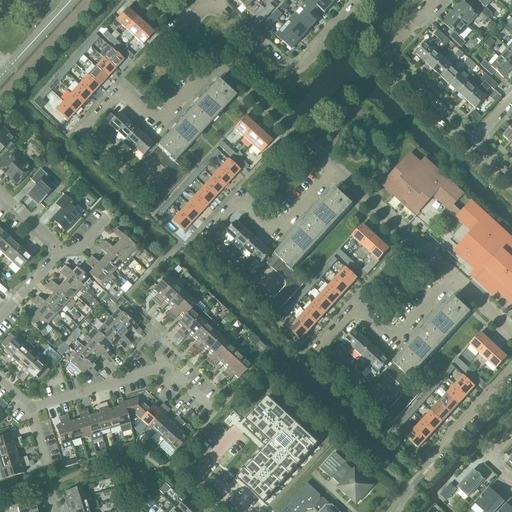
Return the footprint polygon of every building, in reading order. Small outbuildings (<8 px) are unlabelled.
[(254,0),(237,0),(247,9),(254,0)] [(328,0),(307,0),(305,3),(314,11),(317,7),(325,14),(333,4),(328,0)] [(477,8),(488,19),(493,14),(486,8),(493,0),(477,0),(481,3),(477,8)] [(285,2),(280,7),(285,11),(290,5),(285,2)] [(300,8),(296,13),(292,17),(308,32),(317,23),(310,16),(314,11),(305,3),(300,8)] [(477,25),(481,20),(484,23),(488,19),(477,8),(473,12),(463,3),(453,14),(468,27),(474,21),(477,25)] [(117,10),(122,15),(117,21),(122,26),(133,14),(122,4),(117,10)] [(263,11),(268,16),(274,9),(269,4),(263,11)] [(268,16),(263,11),(257,18),(262,23),(268,16)] [(277,11),(272,16),(277,21),(282,15),(277,11)] [(132,35),(143,23),(133,14),(122,26),(132,35)] [(468,27),(453,14),(444,24),(454,33),(450,37),(462,48),(466,43),(459,37),(468,27)] [(269,30),(277,21),(272,16),(264,25),(269,30)] [(308,32),(292,17),(283,26),(300,41),(308,32)] [(143,23),(132,35),(143,44),(153,33),(143,23)] [(98,31),(103,35),(109,40),(112,36),(107,31),(108,30),(103,26),(98,31)] [(300,41),(283,26),(275,35),(292,50),(300,41)] [(442,43),(446,38),(438,30),(434,35),(438,39),(442,43)] [(87,43),(91,47),(99,38),(95,34),(87,43)] [(119,50),(123,46),(112,36),(109,40),(119,50)] [(490,38),(485,43),(489,48),(495,42),(490,38)] [(431,47),(426,43),(416,54),(425,62),(435,51),(439,47),(442,50),(446,46),(442,43),(438,39),(431,47)] [(79,52),(83,55),(91,47),(87,43),(79,52)] [(123,46),(119,50),(130,59),(133,55),(123,46)] [(500,58),(511,69),(511,52),(508,49),(500,58)] [(104,58),(115,69),(123,60),(112,50),(104,58)] [(463,53),(459,50),(455,55),(459,58),(463,53)] [(435,51),(425,62),(433,70),(443,59),(435,51)] [(71,61),(75,64),(83,55),(79,52),(71,61)] [(96,67),(107,78),(115,69),(104,58),(96,67)] [(468,58),(464,63),(468,66),(472,62),(468,58)] [(511,70),(511,69),(500,58),(492,67),(485,61),(481,65),(493,76),(497,72),(504,79),(511,70)] [(443,59),(433,70),(442,78),(452,67),(443,59)] [(63,70),(67,73),(75,64),(71,61),(63,70)] [(87,76),(99,87),(107,78),(96,67),(87,76)] [(452,67),(442,78),(450,86),(461,75),(452,67)] [(55,78),(59,82),(67,73),(63,70),(55,78)] [(486,82),(490,78),(486,74),(478,83),(483,87),(487,83),(486,82)] [(459,94),(469,83),(461,75),(450,86),(459,94)] [(79,85),(91,95),(99,87),(87,76),(79,85)] [(47,87),(51,91),(59,82),(55,78),(47,87)] [(486,82),(487,83),(494,90),(498,85),(490,78),(486,82)] [(174,163),(235,97),(217,81),(157,147),(162,151),(166,155),(171,159),(174,163)] [(468,102),(478,91),(469,83),(459,94),(468,102)] [(71,93),(83,104),(91,95),(79,85),(71,93)] [(51,91),(47,87),(39,96),(42,100),(51,91)] [(478,91),(468,102),(476,109),(486,98),(478,91)] [(63,102),(75,113),(83,104),(71,93),(63,102)] [(63,102),(55,111),(67,122),(75,113),(63,102)] [(117,133),(128,122),(119,114),(109,125),(117,133)] [(245,117),(234,129),(243,137),(254,125),(245,117)] [(125,140),(136,129),(128,122),(117,133),(125,140)] [(252,145),(263,133),(254,125),(243,137),(252,145)] [(134,148),(144,137),(136,129),(125,140),(134,148)] [(7,151),(16,140),(5,130),(0,135),(0,134),(0,152),(4,148),(7,151)] [(263,133),(252,145),(260,153),(271,141),(263,133)] [(144,137),(134,148),(142,156),(153,145),(144,137)] [(228,154),(231,151),(222,142),(219,146),(228,154)] [(162,151),(157,147),(149,155),(154,159),(162,151)] [(207,158),(211,162),(220,153),(216,149),(207,158)] [(166,155),(162,151),(154,159),(158,163),(166,155)] [(231,151),(228,154),(237,162),(240,159),(231,151)] [(0,168),(17,185),(29,172),(16,160),(19,158),(14,153),(6,161),(4,159),(0,163),(0,168)] [(171,159),(166,155),(158,163),(163,167),(171,159)] [(511,239),(472,203),(462,214),(452,205),(462,194),(425,160),(421,165),(411,155),(383,185),(392,193),(400,200),(403,197),(418,211),(433,195),(474,232),(459,248),(477,264),(473,268),(476,270),(472,275),(493,295),(498,290),(511,302),(511,239)] [(199,167),(203,170),(211,162),(207,158),(199,167)] [(174,163),(171,159),(163,167),(167,172),(175,163),(174,163)] [(240,159),(237,162),(246,170),(249,167),(240,159)] [(239,171),(228,160),(219,169),(231,180),(239,171)] [(187,174),(175,163),(167,172),(168,178),(176,185),(187,174)] [(191,175),(195,179),(203,170),(199,167),(191,175)] [(231,180),(219,169),(211,178),(223,188),(231,180)] [(38,206),(53,189),(43,181),(48,177),(40,170),(31,181),(36,185),(26,196),(38,206)] [(183,184),(187,188),(195,179),(191,175),(183,184)] [(176,185),(168,178),(164,182),(172,190),(176,185)] [(223,188),(211,178),(203,186),(215,197),(223,188)] [(172,190),(164,182),(160,186),(168,194),(172,190)] [(175,193),(179,196),(187,188),(183,184),(175,193)] [(168,194),(160,186),(156,191),(164,199),(168,194)] [(215,197),(203,186),(195,195),(207,206),(215,197)] [(335,190),(275,255),(279,259),(284,263),(288,267),(292,271),(353,206),(335,190)] [(164,199),(156,191),(152,195),(160,203),(164,199)] [(167,202),(171,205),(179,196),(175,193),(167,202)] [(160,203),(152,195),(147,200),(156,207),(160,203)] [(207,206),(195,195),(187,204),(199,215),(207,206)] [(65,232),(80,216),(72,208),(74,205),(65,196),(57,205),(62,209),(52,220),(65,232)] [(171,205),(167,202),(159,211),(163,214),(171,205)] [(199,215),(187,204),(179,213),(191,223),(199,215)] [(191,223),(179,213),(171,222),(183,232),(191,223)] [(235,241),(245,230),(237,222),(227,233),(235,241)] [(363,225),(352,237),(361,245),(372,233),(363,225)] [(0,243),(10,232),(7,229),(4,232),(0,228),(0,243)] [(117,244),(129,256),(133,252),(137,256),(140,252),(117,230),(113,234),(120,240),(117,244)] [(244,249),(254,238),(245,230),(235,241),(244,249)] [(0,251),(4,255),(15,242),(11,239),(14,236),(10,232),(0,243),(0,251)] [(372,233),(361,245),(369,253),(380,241),(372,233)] [(252,257),(263,246),(254,238),(244,249),(252,257)] [(354,270),(363,278),(367,275),(366,274),(389,249),(380,241),(369,253),(374,258),(363,271),(357,266),(354,270)] [(15,242),(4,255),(12,262),(26,247),(23,244),(20,247),(15,242)] [(129,256),(117,244),(113,249),(106,242),(103,245),(126,267),(129,264),(125,260),(129,256)] [(126,267),(103,245),(99,249),(107,255),(103,260),(115,271),(119,267),(123,270),(126,267)] [(222,255),(227,250),(222,246),(218,251),(222,255)] [(263,246),(252,257),(261,264),(271,253),(263,246)] [(26,247),(12,262),(20,270),(31,258),(27,253),(29,250),(26,247)] [(345,262),(349,258),(340,251),(337,254),(345,262)] [(279,259),(275,255),(267,264),(272,268),(279,259)] [(115,271),(103,260),(98,264),(91,257),(88,260),(112,283),(115,279),(111,275),(115,271)] [(326,267),(329,270),(337,261),(334,258),(326,267)] [(349,258),(345,262),(354,270),(357,266),(349,258)] [(284,263),(279,259),(272,268),(276,272),(284,263)] [(112,283),(88,260),(85,264),(93,271),(89,275),(104,289),(108,284),(109,286),(112,283)] [(240,270),(244,266),(240,262),(235,266),(240,270)] [(288,267),(284,263),(276,272),(280,276),(288,267)] [(91,283),(88,280),(76,269),(72,273),(65,266),(62,270),(86,292),(89,289),(87,287),(91,283)] [(292,271),(288,267),(280,276),(285,280),(293,271),(292,271)] [(317,275),(321,279),(329,270),(326,267),(317,275)] [(357,279),(345,268),(337,277),(349,288),(357,279)] [(86,292),(62,270),(59,273),(66,279),(62,284),(74,295),(78,291),(83,295),(86,292)] [(305,283),(293,271),(285,280),(286,286),(294,294),(305,283)] [(309,284),(313,287),(321,279),(317,275),(309,284)] [(155,303),(173,283),(166,276),(153,290),(157,294),(152,300),(155,303)] [(349,288),(337,277),(329,286),(341,297),(349,288)] [(74,295),(62,284),(58,288),(51,282),(48,285),(72,307),(75,304),(70,299),(74,295)] [(168,304),(181,290),(173,283),(155,303),(159,306),(164,301),(168,304)] [(301,293),(305,296),(313,287),(309,284),(301,293)] [(48,299),(60,310),(64,306),(69,310),(72,307),(48,285),(45,288),(52,294),(48,299)] [(294,294),(286,286),(282,290),(290,298),(294,294)] [(341,297),(329,286),(321,295),(333,305),(341,297)] [(171,317),(188,297),(181,290),(168,304),(172,308),(167,314),(171,317)] [(290,298),(282,290),(278,295),(286,303),(290,298)] [(293,301),(297,305),(305,296),(301,293),(293,301)] [(286,303),(278,295),(274,299),(282,307),(286,303)] [(333,305),(321,295),(313,303),(325,314),(333,305)] [(60,310),(48,299),(45,303),(37,296),(34,300),(58,322),(62,319),(57,314),(60,310)] [(188,297),(171,317),(174,320),(179,315),(183,318),(190,309),(191,310),(195,305),(196,304),(188,297)] [(453,298),(393,363),(397,367),(402,371),(406,375),(410,379),(470,314),(453,298)] [(282,307),(274,299),(269,303),(278,311),(282,307)] [(58,322),(34,300),(31,303),(39,309),(34,314),(47,325),(51,321),(55,325),(58,322)] [(293,301),(287,309),(285,310),(289,313),(297,305),(293,301)] [(278,311),(269,303),(265,308),(274,316),(278,311)] [(325,314),(313,303),(305,312),(317,323),(325,314)] [(180,337),(202,312),(195,305),(191,310),(190,309),(183,318),(177,323),(182,328),(176,334),(180,337)] [(142,331),(140,330),(137,327),(140,323),(126,309),(122,313),(117,309),(114,313),(110,317),(127,333),(131,329),(138,335),(142,331)] [(289,313),(285,310),(277,319),(281,322),(289,313)] [(47,325),(34,314),(31,318),(24,311),(20,315),(45,337),(48,334),(43,329),(47,325)] [(193,338),(210,319),(202,312),(180,337),(184,340),(189,334),(193,338)] [(317,323),(305,312),(297,321),(309,332),(317,323)] [(127,333),(110,317),(107,321),(103,325),(127,347),(131,344),(123,337),(127,333)] [(210,319),(193,338),(197,341),(191,347),(195,351),(213,331),(213,330),(217,326),(210,319)] [(309,332),(297,321),(289,330),(300,340),(309,332)] [(97,332),(98,334),(111,345),(113,348),(117,344),(124,350),(127,347),(103,325),(97,332)] [(87,337),(111,359),(114,356),(107,349),(111,345),(98,334),(97,332),(94,329),(87,337)] [(353,349),(363,338),(355,330),(344,341),(353,349)] [(208,351),(221,337),(213,331),(195,351),(199,354),(204,348),(208,351)] [(481,333),(470,345),(479,353),(490,341),(481,333)] [(4,365),(26,341),(23,338),(19,343),(11,335),(1,345),(5,349),(4,351),(8,355),(1,362),(4,365)] [(111,359),(87,337),(84,340),(80,344),(84,349),(97,360),(100,356),(108,363),(111,359)] [(210,364),(228,344),(221,337),(208,351),(212,355),(206,361),(210,364)] [(363,338),(353,349),(361,357),(372,346),(363,338)] [(34,348),(30,344),(26,341),(4,365),(7,368),(14,361),(18,365),(30,352),(34,348)] [(490,341),(479,353),(488,361),(499,349),(490,341)] [(80,344),(76,349),(73,352),(97,374),(100,371),(93,364),(97,360),(84,349),(80,344)] [(223,365),(236,351),(228,344),(210,364),(213,368),(219,362),(223,365)] [(370,365),(380,354),(372,346),(361,357),(370,365)] [(499,349),(488,361),(496,370),(507,358),(499,349)] [(225,378),(243,358),(236,351),(223,365),(227,369),(221,375),(225,378)] [(30,352),(18,365),(23,369),(16,376),(19,379),(41,355),(39,352),(34,357),(30,352)] [(66,368),(77,377),(81,373),(83,375),(87,371),(94,377),(97,374),(73,352),(70,355),(74,359),(66,368)] [(380,354),(370,365),(367,369),(378,380),(385,372),(388,369),(385,366),(389,362),(380,354)] [(40,381),(49,371),(41,363),(45,358),(41,355),(19,379),(22,382),(29,375),(33,379),(35,377),(40,381)] [(243,358),(225,378),(228,381),(234,375),(238,379),(251,365),(243,358)] [(464,371),(468,367),(458,358),(454,362),(464,371)] [(397,367),(393,363),(388,369),(385,372),(389,376),(397,367)] [(443,374),(447,378),(455,369),(451,365),(443,374)] [(402,371),(397,367),(389,376),(394,380),(402,371)] [(468,367),(464,371),(474,380),(477,376),(468,367)] [(358,378),(362,374),(358,370),(354,375),(358,378)] [(406,375),(402,371),(394,380),(398,384),(406,375)] [(435,383),(439,386),(447,378),(443,374),(435,383)] [(410,379),(406,375),(398,384),(402,388),(410,379)] [(475,387),(463,376),(455,385),(467,396),(475,387)] [(487,385),(484,383),(477,376),(474,380),(484,389),(487,385)] [(422,390),(410,379),(402,388),(403,394),(412,402),(422,390)] [(427,392),(431,395),(439,386),(435,383),(427,392)] [(467,396),(455,385),(447,394),(459,405),(467,396)] [(419,400),(423,404),(431,395),(427,392),(419,400)] [(412,402),(403,394),(399,399),(408,406),(412,402)] [(459,405),(447,394),(439,403),(450,414),(459,405)] [(271,442),(237,478),(264,503),(319,444),(268,396),(247,420),(271,442)] [(127,417),(125,408),(123,403),(121,398),(117,400),(119,408),(114,409),(120,427),(122,433),(132,430),(127,417)] [(150,409),(138,399),(123,403),(125,408),(127,417),(135,414),(141,420),(150,409)] [(408,406),(399,399),(395,403),(404,411),(408,406)] [(411,409),(415,413),(423,404),(419,400),(411,409)] [(102,405),(110,430),(120,427),(114,409),(109,411),(107,403),(102,405)] [(404,411),(395,403),(391,407),(400,415),(404,411)] [(450,414),(439,403),(431,412),(442,422),(450,414)] [(150,409),(141,420),(148,427),(166,407),(163,404),(158,409),(153,405),(150,409)] [(95,415),(100,433),(110,430),(102,405),(97,406),(100,413),(95,415)] [(166,407),(148,427),(155,434),(168,419),(164,416),(170,410),(166,407)] [(400,415),(391,407),(387,412),(395,420),(400,415)] [(100,433),(95,415),(89,417),(87,409),(83,410),(91,436),(89,437),(91,442),(101,438),(100,433)] [(402,418),(406,422),(415,413),(411,409),(402,418)] [(81,439),(89,437),(91,436),(83,410),(78,412),(80,420),(75,421),(81,439)] [(395,420),(387,412),(382,416),(391,424),(395,420)] [(442,422),(431,412),(423,420),(434,431),(442,422)] [(81,439),(75,421),(70,423),(68,415),(63,416),(71,442),(81,439)] [(72,447),(70,443),(71,442),(63,416),(59,418),(61,426),(56,428),(63,450),(72,447)] [(168,419),(155,434),(163,441),(181,421),(178,417),(172,423),(168,419)] [(406,422),(402,418),(394,427),(398,431),(406,422)] [(434,431),(423,420),(414,429),(426,440),(434,431)] [(188,438),(184,434),(179,429),(184,424),(181,421),(163,441),(170,448),(171,447),(175,451),(188,438)] [(426,440),(414,429),(406,438),(418,449),(426,440)] [(0,448),(21,442),(20,438),(12,440),(11,434),(0,437),(0,448)] [(21,442),(0,448),(0,459),(17,454),(15,449),(23,446),(21,442)] [(335,453),(320,469),(331,479),(332,478),(340,486),(339,487),(356,503),(360,498),(361,499),(369,491),(368,490),(372,486),(355,470),(353,472),(345,464),(346,463),(335,453)] [(2,469),(28,461),(26,457),(18,460),(17,454),(0,459),(0,470),(2,470),(2,469)] [(5,479),(23,473),(21,468),(29,466),(28,461),(2,469),(2,470),(5,479)] [(468,498),(484,479),(473,469),(457,487),(468,498)] [(317,511),(338,511),(332,506),(329,506),(329,503),(323,498),(320,498),(320,495),(306,483),(279,511),(304,511),(307,510),(312,510),(314,508),(317,511)] [(82,487),(65,492),(67,499),(64,499),(66,504),(85,498),(83,491),(94,488),(93,484),(88,486),(82,488),(82,487)] [(450,484),(440,495),(446,501),(456,490),(450,484)] [(498,498),(499,496),(500,496),(500,495),(500,494),(500,493),(500,492),(499,491),(498,491),(497,491),(496,491),(492,492),(488,489),(474,504),(484,511),(483,511),(494,511),(503,502),(498,498)] [(183,500),(179,496),(176,499),(180,503),(176,508),(180,511),(195,511),(183,500)] [(85,498),(66,504),(67,508),(69,507),(70,511),(75,511),(97,505),(101,504),(100,499),(87,504),(85,498)] [(145,503),(149,507),(154,502),(150,499),(145,503)] [(36,508),(34,502),(17,507),(18,511),(40,511),(45,511),(43,506),(36,508)]
